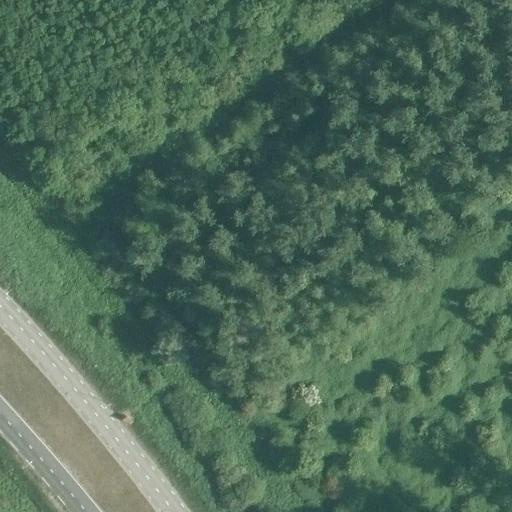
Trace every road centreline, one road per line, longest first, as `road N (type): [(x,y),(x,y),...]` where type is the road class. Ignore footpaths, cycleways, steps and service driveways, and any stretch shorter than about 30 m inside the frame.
road 1 (tertiary): [(170,511),(100,416),(0,308)]
road 2 (tertiary): [(0,415),(83,511)]
